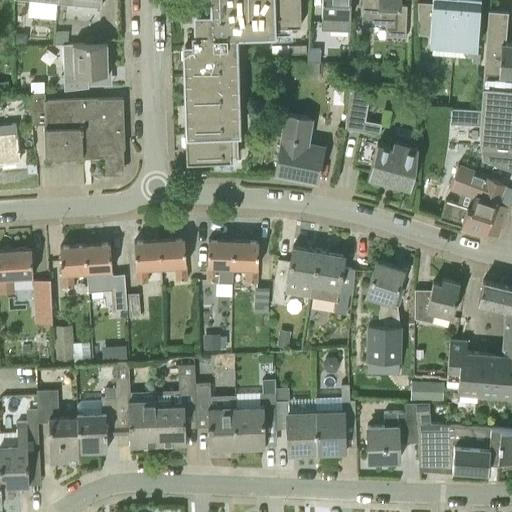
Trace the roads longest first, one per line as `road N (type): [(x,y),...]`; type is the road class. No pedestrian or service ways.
road 1 (residential): [(49,511),(98,483),(511,494)]
road 2 (residential): [(157,193),(316,205),(507,260)]
road 3 (residential): [(157,193),(151,0)]
road 4 (residential): [(0,211),(157,193)]
